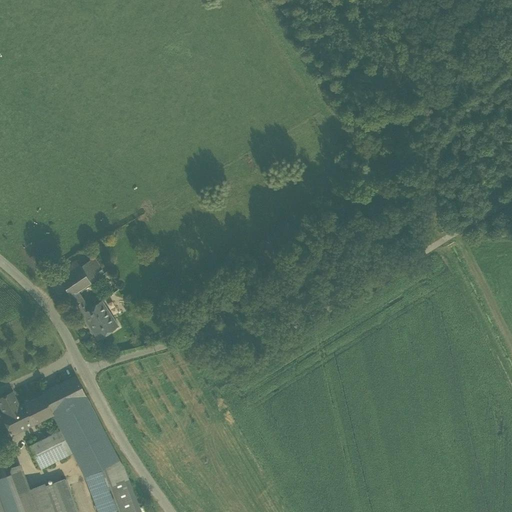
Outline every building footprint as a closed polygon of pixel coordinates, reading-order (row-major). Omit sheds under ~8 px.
[(104,274),(93,258),(80,267),(90,283),(104,274)] [(80,267),(59,281),(64,288),(67,292),(68,295),(73,302),(80,297),(77,292),(90,283),(80,267)] [(80,297),(73,302),(81,314),(87,310),(84,304),(80,297)] [(87,310),(81,314),(98,340),(118,326),(101,301),(87,310)] [(75,376),(42,392),(42,394),(53,414),(52,414),(60,430),(69,448),(71,452),(72,451),(105,434),(75,376)] [(19,406),(11,392),(0,397),(0,406),(4,414),(1,415),(6,426),(5,428),(8,434),(10,434),(11,435),(33,424),(23,404),(19,406)] [(42,394),(23,404),(33,424),(52,414),(53,414),(42,394)] [(60,430),(28,446),(37,464),(69,448),(60,430)] [(69,448),(37,464),(40,469),(72,453),(72,451),(71,452),(69,448)] [(119,460),(94,472),(100,488),(127,477),(123,467),(119,460)] [(19,466),(7,471),(16,494),(25,490),(23,486),(26,485),(19,466)] [(0,477),(0,511),(20,511),(7,475),(0,477)] [(100,488),(90,492),(97,511),(140,511),(127,477),(100,488)] [(25,490),(16,494),(22,511),(76,511),(64,479),(45,486),(44,483),(25,490)]
